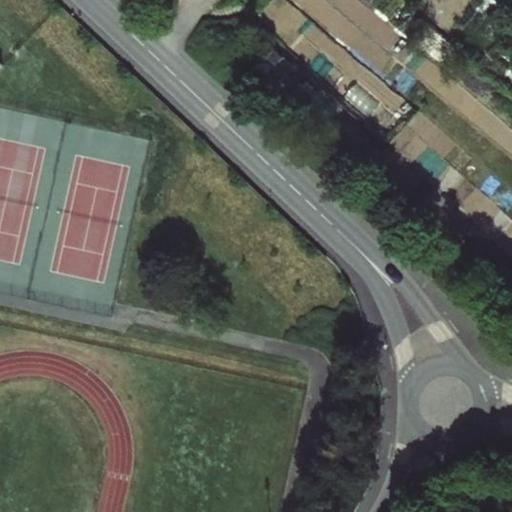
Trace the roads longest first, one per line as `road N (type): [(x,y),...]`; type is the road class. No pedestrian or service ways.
road 1 (secondary): [(96,0),(341,230)]
road 2 (secondary): [(467,367),(411,288),(341,230)]
road 3 (secondary): [(341,230),(387,301),(407,390)]
